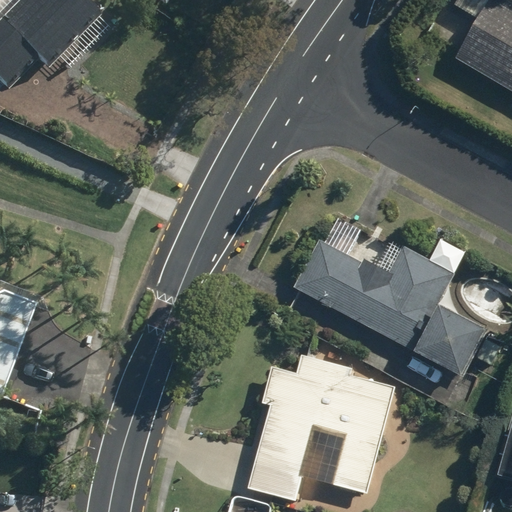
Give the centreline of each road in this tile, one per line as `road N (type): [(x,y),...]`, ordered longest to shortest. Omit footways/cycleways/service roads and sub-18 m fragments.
road 1 (unclassified): [(286,82),(188,264),(131,415),(108,511)]
road 2 (residential): [(286,82),(511,202)]
